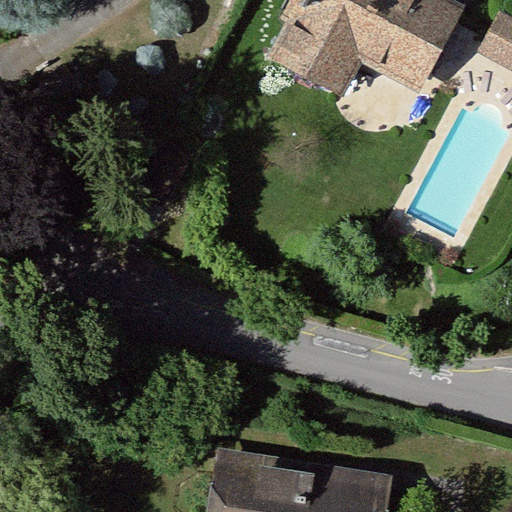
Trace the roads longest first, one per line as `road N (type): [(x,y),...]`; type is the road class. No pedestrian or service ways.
road 1 (residential): [(66,298),(511,399)]
road 2 (residential): [(66,298),(46,201),(0,104)]
